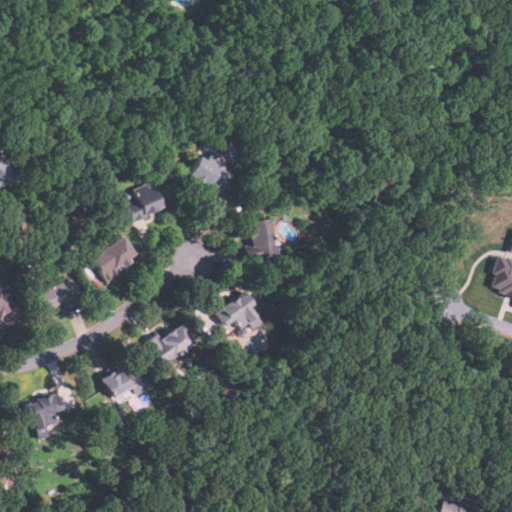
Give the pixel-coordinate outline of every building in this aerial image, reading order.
[(216,162),(196,152),(182,181),(216,197),(228,172),(214,166),(216,162)] [(0,184),(13,173),(0,159),(0,184)] [(148,180),(129,188),(134,198),(123,203),(131,220),(160,207),(148,180)] [(267,217),(244,219),(247,259),(271,257),(267,217)] [(107,280),(132,252),(113,235),(88,262),(107,280)] [(511,258),(496,254),(485,289),(511,297),(511,258)] [(36,288),(41,309),(73,301),(67,279),(36,288)] [(0,323),(7,325),(14,295),(0,291),(0,323)] [(254,316),(241,293),(212,309),(221,325),(232,319),(236,326),(254,316)] [(154,332),(142,340),(160,364),(190,341),(176,323),(157,337),(154,332)] [(106,395),(135,383),(127,364),(99,376),(106,395)] [(22,400),(27,427),(54,422),(52,411),(59,410),(56,394),(22,400)] [(102,407),(114,422),(124,414),(120,407),(115,411),(109,402),(102,407)] [(480,511),(440,500),(436,511),(480,511)]
